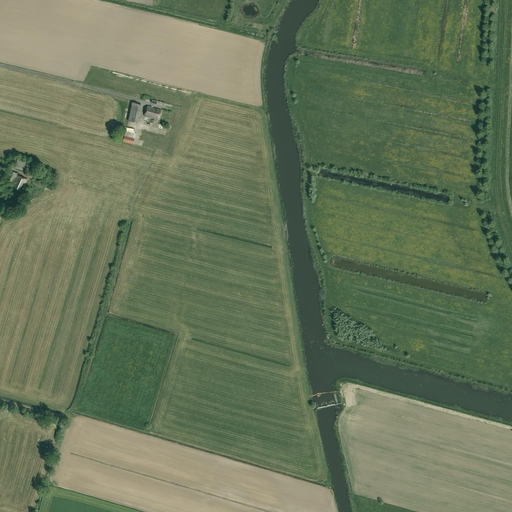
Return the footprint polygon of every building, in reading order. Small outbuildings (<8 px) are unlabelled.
[(132,103),(128,121),(139,124),(143,106),(132,103)] [(159,120),(162,110),(147,106),(145,116),(159,120)] [(123,142),(133,144),(134,139),(133,138),(134,133),(133,133),(134,129),(126,128),(123,142)] [(14,165),(24,169),(26,161),(17,158),(14,165)] [(37,171),(36,166),(31,164),(27,168),(28,173),(33,175),(37,171)] [(9,170),(5,179),(14,183),(18,174),(9,170)] [(22,192),(28,180),(18,176),(12,188),(22,192)]
